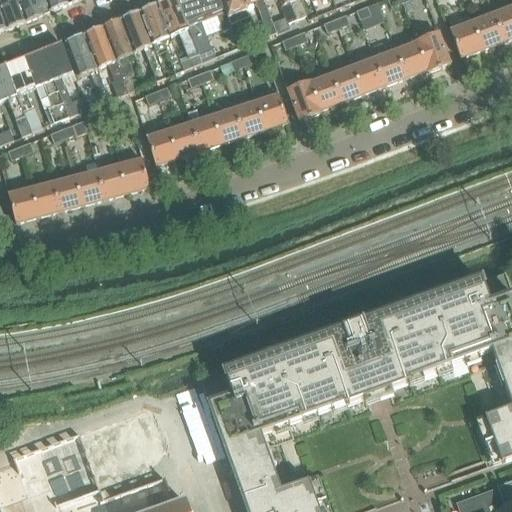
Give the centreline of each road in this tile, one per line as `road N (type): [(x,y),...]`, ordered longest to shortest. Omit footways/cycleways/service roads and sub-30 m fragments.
road 1 (residential): [(0,249),(61,241),(306,163),(511,85)]
road 2 (residential): [(0,49),(135,0)]
